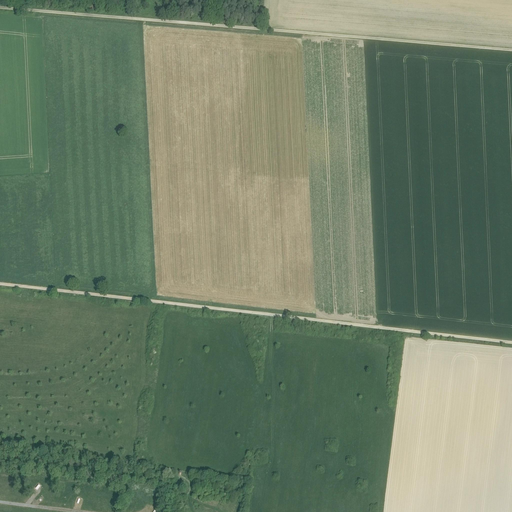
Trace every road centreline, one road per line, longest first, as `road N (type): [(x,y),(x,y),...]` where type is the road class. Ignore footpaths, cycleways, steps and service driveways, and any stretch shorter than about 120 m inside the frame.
road 1 (track): [(0,283),(511,342)]
road 2 (track): [(511,50),(0,7)]
